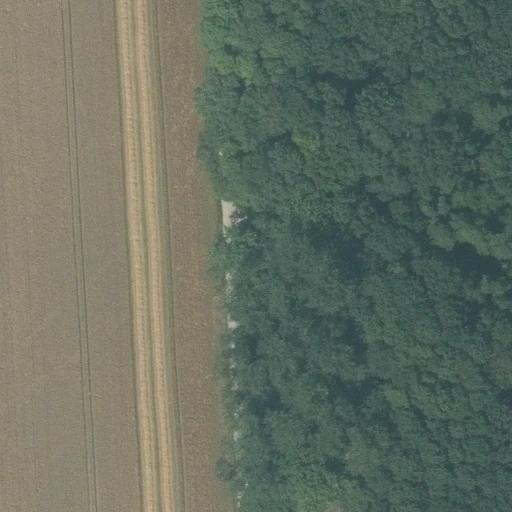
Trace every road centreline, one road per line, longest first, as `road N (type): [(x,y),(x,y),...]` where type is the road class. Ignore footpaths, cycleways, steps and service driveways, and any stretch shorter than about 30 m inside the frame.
road 1 (track): [(228,217),(291,212),(353,174),(511,43)]
road 2 (track): [(228,217),(243,511)]
road 3 (track): [(213,0),(228,217)]
